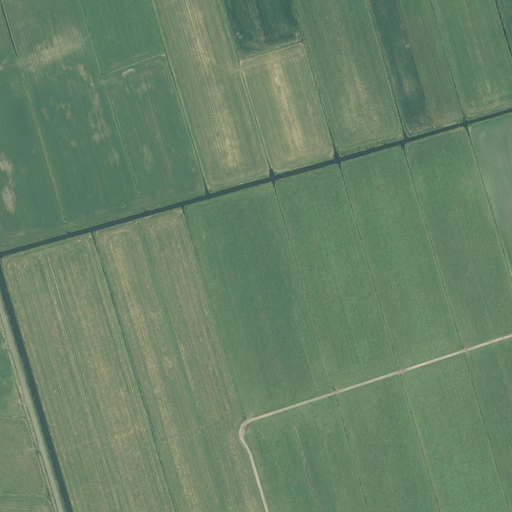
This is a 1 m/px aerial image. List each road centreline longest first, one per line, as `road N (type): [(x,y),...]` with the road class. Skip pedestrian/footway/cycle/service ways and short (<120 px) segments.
road 1 (track): [(511,335),(246,421),(241,438),(267,511)]
road 2 (unclassified): [(60,511),(0,308)]
